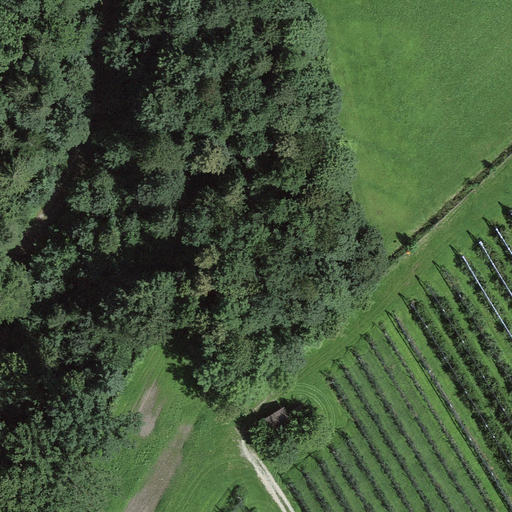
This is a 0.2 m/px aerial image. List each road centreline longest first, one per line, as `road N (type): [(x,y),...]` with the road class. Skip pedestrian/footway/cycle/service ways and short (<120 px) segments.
road 1 (track): [(168,324),(152,274),(154,224),(186,0)]
road 2 (track): [(0,278),(78,167),(114,0)]
road 3 (track): [(168,324),(289,511)]
